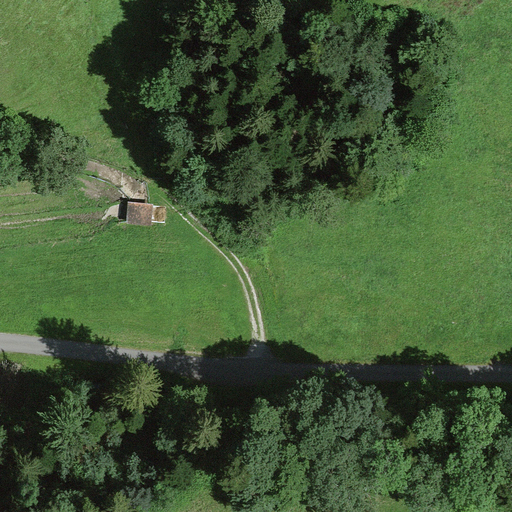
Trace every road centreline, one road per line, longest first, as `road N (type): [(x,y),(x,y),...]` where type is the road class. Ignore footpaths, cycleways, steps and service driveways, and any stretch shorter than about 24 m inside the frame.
road 1 (unclassified): [(511,379),(260,377),(0,348)]
road 2 (track): [(148,188),(247,283),(258,318),(260,377)]
